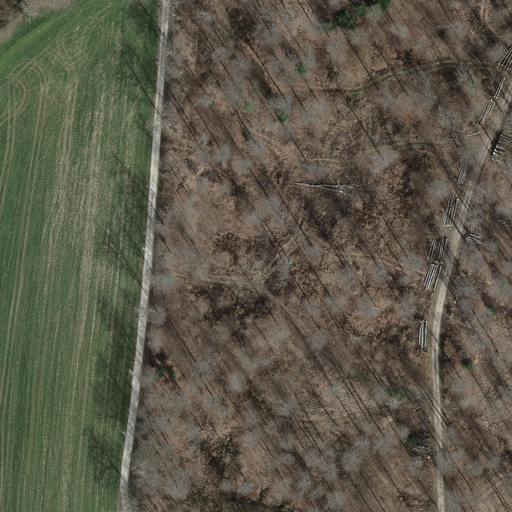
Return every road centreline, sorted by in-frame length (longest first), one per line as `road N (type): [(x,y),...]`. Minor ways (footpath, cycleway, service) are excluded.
road 1 (track): [(161,0),(127,499),(133,511)]
road 2 (track): [(511,95),(481,156),(432,338),(441,511)]
